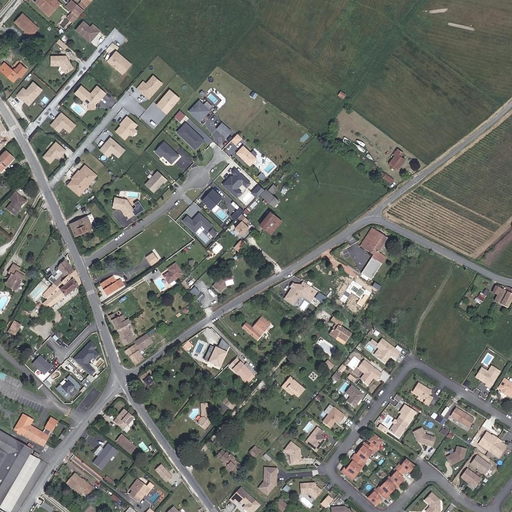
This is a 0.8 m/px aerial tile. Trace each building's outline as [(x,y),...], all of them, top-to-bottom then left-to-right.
[(47,3),(56,11),(63,3),(59,0),(39,0),(45,5),(47,3)] [(78,0),(73,0),(72,2),(78,8),(74,13),(79,18),(88,9),(78,0)] [(53,14),(56,11),(47,3),(45,5),(44,6),(53,14)] [(34,35),(41,27),(25,13),(18,21),(34,35)] [(100,32),(101,33),(104,30),(98,24),(95,27),(88,20),(85,23),(98,35),(100,32)] [(91,36),(98,35),(85,23),(80,29),(86,34),(87,33),(91,36)] [(86,34),(94,42),(99,36),(98,35),(91,36),(87,33),(86,34)] [(68,48),(71,45),(63,37),(60,41),(68,48)] [(115,57),(110,63),(118,71),(121,68),(126,72),(135,63),(120,50),(114,56),(115,57)] [(68,72),(76,66),(68,54),(53,54),(53,63),(62,63),(68,72)] [(22,74),(24,75),(30,68),(23,62),(17,69),(7,61),(2,67),(16,80),(22,74)] [(155,91),(159,87),(161,88),(167,82),(158,74),(150,82),(147,79),(141,87),(144,90),(145,88),(150,93),(155,91)] [(26,87),(20,94),(23,97),(24,95),(29,100),(33,99),(37,94),(39,96),(45,89),(36,81),(29,89),(26,87)] [(85,85),(78,92),(90,102),(96,102),(99,98),(101,96),(102,97),(107,91),(99,84),(92,92),(85,85)] [(153,97),(161,88),(159,87),(155,91),(150,93),(145,88),(144,90),(153,97)] [(176,101),(173,98),(178,93),(172,88),(160,102),(166,107),(166,106),(170,108),(176,101)] [(24,95),(23,97),(31,104),(39,96),(37,94),(33,99),(29,100),(24,95)] [(202,117),(212,106),(202,96),(191,107),(202,117)] [(180,109),(175,116),(181,121),(186,114),(180,109)] [(57,120),(54,123),(59,129),(63,125),(64,125),(66,126),(72,131),(78,124),(64,112),(59,118),(60,119),(58,120),(57,120)] [(136,124),(138,121),(130,113),(127,117),(128,118),(124,122),(119,128),(127,135),(132,129),(136,124)] [(200,133),(186,120),(178,129),(184,135),(186,132),(194,139),(191,142),(195,145),(201,139),(197,135),(200,133)] [(228,133),(234,127),(228,122),(223,128),(228,133)] [(238,140),(244,134),(239,130),(233,136),(238,140)] [(126,146),(113,134),(107,140),(108,141),(107,143),(105,143),(103,146),(108,151),(111,147),(114,147),(114,148),(120,153),(126,146)] [(181,151),(166,137),(157,147),(163,153),(165,151),(171,157),(175,157),(181,151)] [(58,141),(46,156),(53,162),(58,156),(57,156),(58,154),(59,155),(62,157),(68,150),(58,141)] [(258,153),(245,141),(239,149),(251,160),(258,153)] [(392,159),(400,165),(407,155),(403,152),(405,149),(400,145),(397,148),(399,150),(392,159)] [(7,168),(15,159),(8,152),(0,161),(0,169),(3,172),(7,168)] [(69,185),(81,196),(99,175),(87,164),(82,171),(83,172),(76,180),(75,179),(69,185)] [(239,184),(244,179),(246,180),(250,177),(237,165),(234,168),(236,170),(229,178),(228,177),(225,180),(239,193),(243,188),(239,184)] [(166,179),(169,176),(160,167),(147,180),(155,188),(159,184),(159,183),(160,182),(161,183),(165,178),(166,179)] [(393,180),(396,176),(386,169),(383,173),(393,180)] [(75,179),(76,180),(83,172),(82,171),(81,170),(74,178),(75,179)] [(274,186),(275,188),(282,182),(280,180),(274,186)] [(258,184),(251,193),(257,197),(264,188),(258,184)] [(224,194),(215,185),(209,191),(210,192),(207,194),(204,196),(213,205),(224,194)] [(266,190),(269,194),(275,188),(274,186),(272,185),(266,190)] [(279,203),(285,198),(275,188),(269,194),(279,203)] [(24,208),(23,207),(25,204),(24,200),(20,197),(21,195),(18,193),(11,202),(14,204),(11,208),(19,215),(24,208)] [(145,209),(138,199),(134,203),(136,206),(132,208),(127,201),(114,199),(112,209),(118,210),(119,209),(121,209),(126,217),(128,216),(130,219),(136,215),(136,216),(145,209)] [(246,207),(242,203),(238,207),(242,211),(246,207)] [(238,216),(242,211),(238,207),(234,212),(238,216)] [(280,222),(281,223),(285,219),(274,208),(262,219),(274,232),(279,228),(276,225),(280,222)] [(214,221),(201,209),(194,216),(189,212),(185,217),(197,228),(204,221),(209,226),(214,221)] [(79,234),(95,225),(90,215),(92,214),(91,212),(73,221),(79,234)] [(276,225),(279,228),(286,220),(285,219),(281,223),(280,222),(276,225)] [(374,227),(362,244),(375,253),(377,249),(366,242),(376,228),(374,227)] [(215,237),(218,231),(212,228),(209,233),(215,237)] [(372,278),(387,256),(380,252),(390,238),(376,228),(366,242),(377,249),(375,253),(362,272),(372,278)] [(154,262),(161,257),(155,249),(148,254),(154,262)] [(61,284),(76,269),(68,258),(62,262),(68,272),(60,279),(58,277),(56,279),(58,281),(61,284)] [(166,273),(171,281),(186,271),(178,260),(170,265),(173,269),(166,273)] [(10,283),(21,288),(28,274),(22,271),(24,267),(15,263),(11,272),(15,273),(10,283)] [(67,293),(68,294),(84,281),(78,268),(76,269),(61,284),(58,281),(47,292),(50,296),(46,300),(51,307),(67,293)] [(224,291),(230,283),(239,281),(236,272),(225,275),(217,284),(224,291)] [(103,282),(111,293),(127,282),(123,276),(119,278),(115,273),(103,282)] [(301,295),(306,296),(313,286),(305,280),(303,284),(296,283),(294,285),(286,296),(294,302),(301,295)] [(16,291),(21,288),(10,283),(10,288),(16,291)] [(36,300),(44,290),(38,285),(30,295),(36,300)] [(191,291),(197,296),(201,292),(194,287),(191,291)] [(496,293),(511,300),(511,288),(509,291),(499,287),(496,293)] [(481,304),(487,296),(482,292),(476,299),(481,304)] [(506,305),(511,307),(511,306),(511,300),(496,293),(493,299),(501,303),(506,305)] [(125,325),(124,321),(127,318),(125,313),(120,315),(118,311),(111,314),(118,329),(125,325)] [(124,342),(135,336),(129,322),(132,321),(130,316),(127,318),(124,321),(125,325),(118,329),(124,342)] [(257,323),(266,331),(273,323),(264,316),(257,323)] [(348,343),(354,334),(344,327),(346,323),(336,316),(333,320),(338,323),(341,325),(337,331),(334,329),(331,334),(339,339),(340,337),(348,343)] [(7,332),(15,335),(21,324),(14,320),(7,332)] [(260,339),(266,331),(257,323),(255,326),(249,321),(245,326),(260,339)] [(148,333),(143,337),(148,344),(153,340),(148,333)] [(135,344),(127,349),(135,362),(144,356),(140,350),(148,344),(143,337),(141,335),(135,339),(136,342),(135,343),(135,344)] [(286,341),(283,338),(278,345),(281,347),(286,341)] [(384,338),(378,346),(384,350),(383,351),(379,356),(387,362),(392,356),(391,355),(392,353),(398,358),(402,352),(384,338)] [(100,354),(94,349),(97,346),(90,340),(74,359),(92,375),(96,370),(88,363),(93,358),(95,360),(100,354)] [(284,350),(289,343),(286,341),(281,347),(284,350)] [(212,364),(219,366),(226,352),(217,348),(215,352),(213,352),(210,358),(213,360),(212,364)] [(41,354),(32,363),(44,375),(53,366),(41,354)] [(253,376),(253,375),(245,367),(235,357),(228,365),(244,381),(245,380),(249,384),(255,378),(253,376)] [(329,359),(325,363),(331,370),(335,365),(329,359)] [(366,360),(360,368),(367,373),(363,378),(370,384),(375,377),(376,375),(380,378),(383,374),(366,360)] [(151,372),(153,370),(149,365),(146,368),(155,378),(156,377),(151,372)] [(253,375),(255,373),(247,365),(245,367),(253,375)] [(484,369),(479,376),(490,383),(488,385),(492,387),(503,372),(495,366),(492,371),(490,374),(484,369)] [(159,383),(155,378),(146,368),(140,374),(153,389),(159,383)] [(60,385),(57,388),(65,397),(80,385),(70,374),(65,379),(67,381),(61,386),(60,385)] [(90,374),(81,382),(86,387),(95,379),(90,374)] [(309,389),(308,388),(294,376),(285,386),(289,390),(291,388),(302,397),(309,389)] [(354,377),(352,380),(361,387),(364,384),(354,377)] [(511,382),(505,378),(498,387),(502,390),(501,391),(505,394),(506,392),(508,394),(511,396),(511,382)] [(420,384),(414,392),(426,401),(425,403),(429,406),(434,399),(430,396),(433,392),(427,388),(428,387),(425,386),(425,387),(420,384)] [(354,385),(348,393),(353,397),(349,402),(356,407),(359,404),(358,403),(360,402),(366,395),(354,385)] [(227,402),(233,396),(230,393),(224,399),(227,402)] [(239,402),(233,396),(227,402),(233,408),(239,402)] [(208,417),(210,415),(211,405),(201,404),(200,414),(201,415),(201,418),(198,418),(196,422),(196,425),(202,431),(209,423),(207,419),(208,417)] [(404,414),(392,431),(400,437),(417,413),(407,406),(402,413),(404,414)] [(115,421),(123,428),(133,415),(124,407),(116,415),(118,418),(115,421)] [(339,422),(346,415),(336,407),(324,421),(331,427),(337,420),(339,422)] [(457,409),(452,417),(471,429),(476,420),(457,409)] [(25,413),(17,428),(19,429),(17,431),(23,435),(24,432),(46,444),(51,435),(50,434),(52,429),(55,431),(60,420),(54,417),(45,431),(31,424),(34,418),(25,413)] [(0,508),(1,506),(30,453),(33,447),(0,427),(0,508)] [(319,427),(312,435),(313,436),(311,440),(312,441),(311,443),(315,447),(314,448),(317,451),(320,448),(320,447),(321,446),(322,446),(327,439),(322,435),(324,432),(319,427)] [(424,428),(416,432),(421,442),(422,443),(423,442),(424,442),(424,444),(434,447),(437,438),(427,434),(424,428)] [(495,438),(488,433),(480,445),(501,459),(509,447),(502,443),(503,441),(496,436),(495,438)] [(137,445),(122,434),(117,440),(132,451),(137,445)] [(382,441),(374,434),(369,440),(371,442),(369,445),(364,441),(362,445),(363,445),(356,453),(355,452),(350,459),(352,460),(346,468),(344,467),(341,470),(352,478),(355,475),(354,474),(360,467),(361,468),(364,464),(362,463),(371,451),(373,453),(375,450),(376,451),(378,448),(377,447),(382,441)] [(307,442),(314,448),(315,447),(311,443),(312,441),(311,440),(313,436),(312,435),(307,442)] [(114,456),(117,458),(121,452),(110,443),(105,449),(107,451),(101,458),(99,457),(94,463),(103,470),(114,456)] [(293,443),(286,451),(291,454),(293,467),(306,464),(306,460),(304,460),(303,456),(302,456),(301,453),(302,452),(302,450),(293,443)] [(105,449),(101,446),(95,454),(99,457),(101,458),(107,451),(105,449)] [(250,453),(253,456),(260,449),(257,446),(250,453)] [(457,454),(448,459),(452,467),(459,463),(459,462),(461,461),(462,461),(465,460),(468,451),(459,448),(457,454)] [(216,455),(220,458),(225,453),(221,449),(216,455)] [(253,456),(256,459),(263,452),(260,449),(253,456)] [(236,474),(243,466),(235,459),(230,455),(226,451),(225,453),(220,458),(223,461),(222,462),(226,465),(231,470),(236,474)] [(39,458),(30,453),(1,506),(10,511),(39,458)] [(493,468),(478,456),(472,464),(480,470),(482,472),(486,475),(493,468)] [(414,466),(406,459),(400,466),(399,464),(393,470),(394,471),(376,490),(375,489),(372,491),(373,493),(367,499),(375,506),(381,500),(379,498),(381,495),(386,499),(388,496),(395,488),(396,489),(399,486),(398,485),(403,479),(400,476),(406,470),(409,472),(414,466)] [(162,463),(155,469),(167,482),(174,476),(162,463)] [(270,495),(276,486),(277,481),(278,481),(279,469),(272,468),(271,476),(267,476),(266,482),(261,489),(270,495)] [(468,469),(462,477),(476,488),(482,480),(468,469)] [(90,484),(89,485),(83,480),(81,482),(78,479),(79,477),(75,473),(68,482),(84,494),(86,491),(90,494),(95,487),(90,484)] [(126,489),(129,492),(139,480),(136,477),(126,489)] [(140,494),(144,497),(154,485),(149,482),(146,485),(139,480),(129,492),(126,496),(135,503),(138,499),(137,498),(140,494)] [(313,483),(301,484),(302,494),(310,493),(316,498),(322,491),(313,483)] [(247,511),(252,511),(259,505),(241,487),(230,499),(233,502),(235,500),(238,497),(241,501),(245,504),(243,507),(247,511)] [(326,508),(333,499),(328,495),(321,503),(326,508)] [(439,511),(439,502),(432,495),(425,502),(429,506),(430,507),(431,507),(431,510),(430,510),(427,511),(439,511)] [(284,509),(289,504),(283,498),(277,503),(284,509)]
